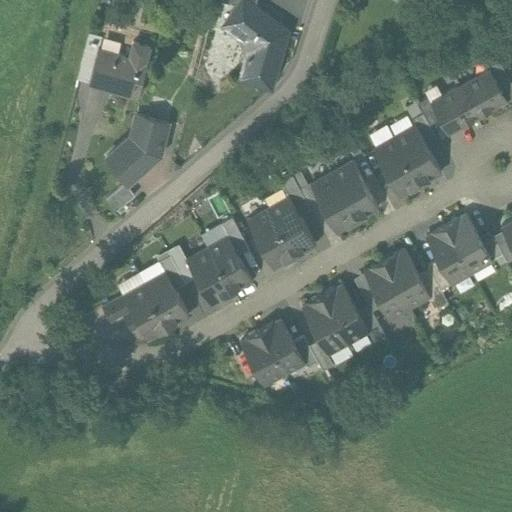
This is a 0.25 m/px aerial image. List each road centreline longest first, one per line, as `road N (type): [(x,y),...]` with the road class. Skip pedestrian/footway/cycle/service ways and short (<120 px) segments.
road 1 (residential): [(12,355),(152,353),(457,189)]
road 2 (residential): [(12,355),(18,329),(299,72),(323,0)]
